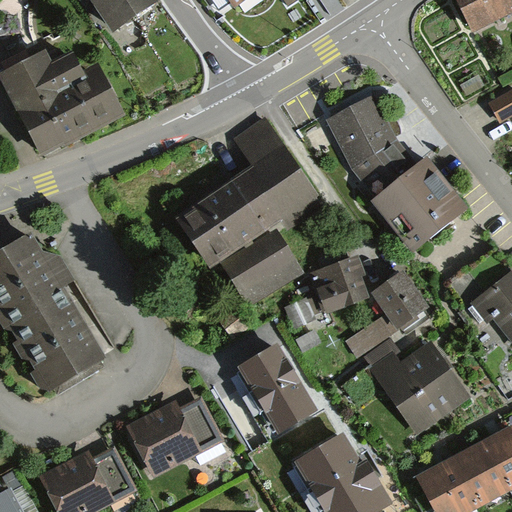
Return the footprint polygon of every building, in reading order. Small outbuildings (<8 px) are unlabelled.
[(159,0),(92,0),(112,30),(159,0)] [(511,0),(459,0),(475,31),(511,12),(511,0)] [(0,75),(44,157),(126,114),(98,62),(82,70),(71,50),(53,59),(48,48),(0,73),(0,75)] [(511,88),(487,102),(499,123),(511,116),(511,88)] [(377,94),(326,120),(351,169),(376,198),(419,163),(398,139),(377,94)] [(251,168),(178,218),(212,267),(248,242),(282,219),(286,226),(323,201),(266,118),(232,142),(251,168)] [(371,202),(412,252),(469,205),(428,156),(419,163),(376,198),(371,202)] [(248,306),(304,272),(278,228),(222,262),(248,306)] [(29,235),(0,252),(0,307),(47,390),(101,360),(29,235)] [(311,272),(326,314),(372,297),(364,277),(368,276),(361,254),(311,272)] [(425,310),(430,307),(405,271),(373,292),(387,313),(346,341),(357,358),(401,329),(404,334),(430,316),(425,310)] [(511,342),(511,273),(473,303),(488,323),(494,318),(511,342)] [(418,434),(471,397),(431,340),(406,358),(392,338),(364,357),(418,434)] [(237,371),(276,437),(316,414),(277,348),(237,371)] [(197,397),(128,429),(148,473),(217,441),(197,397)] [(511,422),(417,477),(437,511),(471,511),(511,488),(511,422)] [(297,466),(324,511),(375,511),(383,508),(341,439),(297,466)] [(58,511),(87,511),(133,488),(110,445),(42,481),(58,511)] [(0,490),(0,511),(15,511),(3,489),(0,490)]
